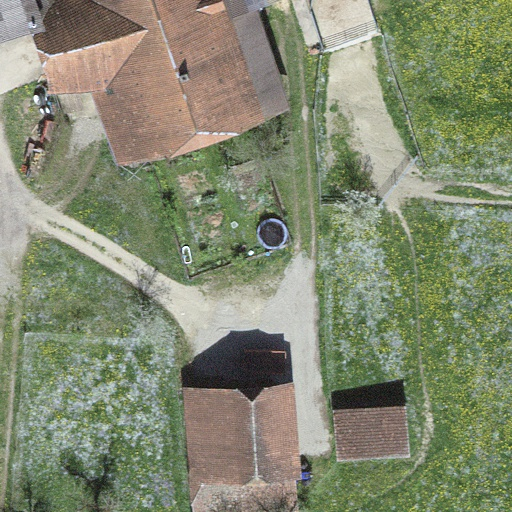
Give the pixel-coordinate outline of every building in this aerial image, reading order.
[(0,0),(0,32),(32,22),(24,0),(0,0)] [(51,78),(46,79),(52,96),(69,90),(63,73),(112,56),(139,134),(253,95),(221,0),(24,0),(32,22),(51,78)] [(0,37),(0,88),(49,72),(34,27),(0,37)] [(228,391),(188,394),(194,511),(255,511),(293,509),(289,453),(278,454),(274,400),(229,403),(228,391)] [(403,445),(400,405),(340,410),(343,450),(403,445)]
